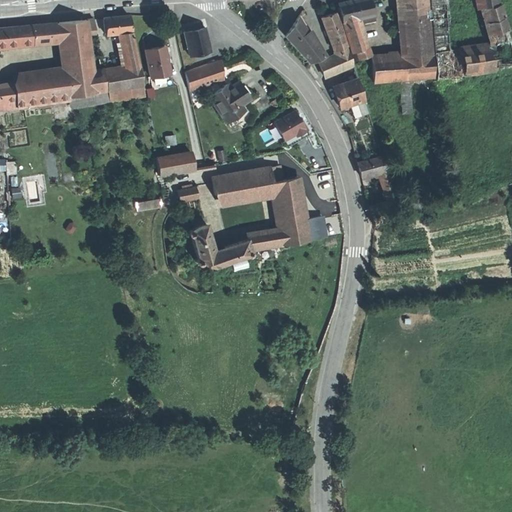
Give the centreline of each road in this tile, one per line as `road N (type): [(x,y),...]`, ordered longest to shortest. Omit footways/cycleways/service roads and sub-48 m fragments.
road 1 (tertiary): [(324,511),(325,404),(353,282),(355,206),(317,104),(269,51)]
road 2 (residential): [(164,0),(201,178)]
